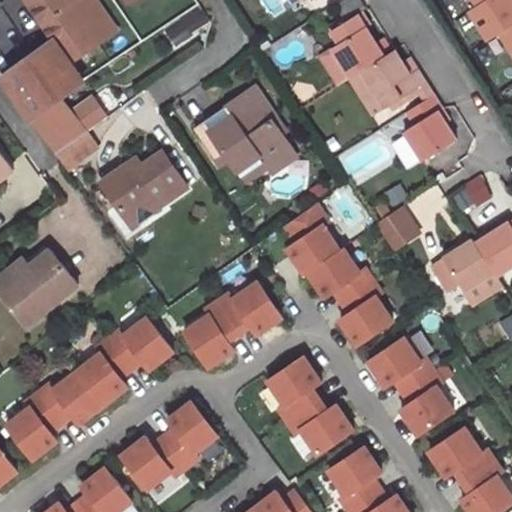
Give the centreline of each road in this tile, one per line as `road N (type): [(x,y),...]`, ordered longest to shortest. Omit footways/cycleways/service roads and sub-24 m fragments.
road 1 (residential): [(212,381),(304,314),(444,511)]
road 2 (residential): [(5,505),(176,372),(212,381)]
road 3 (residential): [(386,0),(492,153)]
road 4 (residential): [(206,511),(254,474),(250,440),(212,381)]
